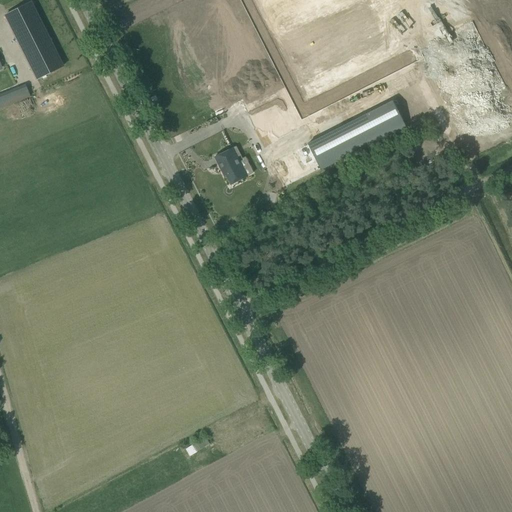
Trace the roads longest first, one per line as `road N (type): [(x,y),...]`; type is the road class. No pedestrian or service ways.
road 1 (tertiary): [(346,511),(84,0)]
road 2 (track): [(511,165),(226,312)]
road 3 (track): [(34,511),(0,389)]
